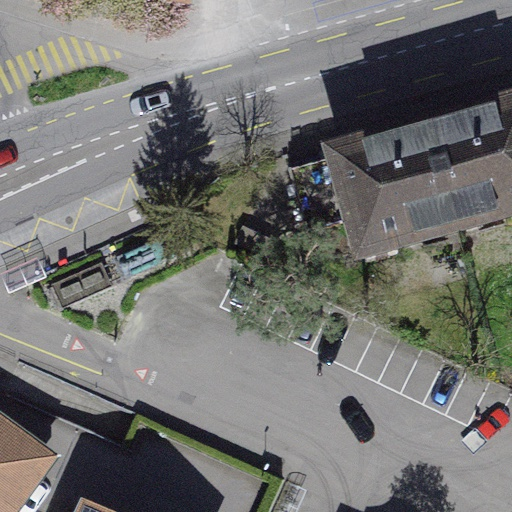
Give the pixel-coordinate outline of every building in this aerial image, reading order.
[(511,105),(430,129),(457,226),(511,210),(511,105)] [(457,226),(430,129),(333,155),(334,158),(289,170),(306,234),(352,221),(361,253),(457,226)] [(45,279),(36,259),(0,274),(0,275),(8,294),(45,279)] [(333,313),(221,259),(212,278),(323,332),(333,313)] [(0,511),(11,511),(38,475),(11,455),(8,458),(0,452),(0,511)]
